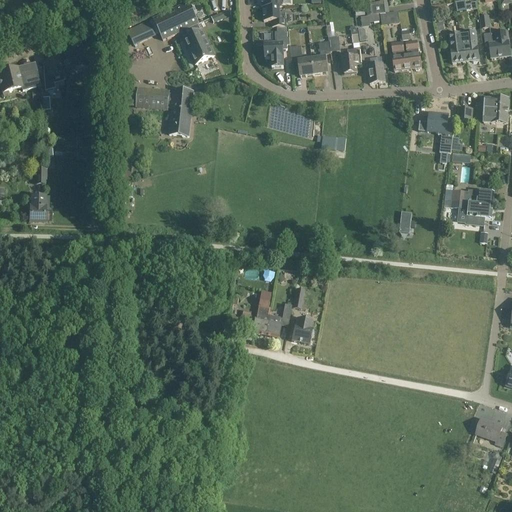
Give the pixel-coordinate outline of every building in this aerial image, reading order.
[(261,0),(262,9),(263,9),(278,9),(277,0),(261,0)] [(465,2),(455,4),(457,13),(467,12),(465,2)] [(189,3),(153,19),(160,34),(164,42),(182,33),(188,30),(192,37),(185,40),(184,41),(196,66),(204,62),(214,58),(202,32),(201,33),(198,27),(199,26),(189,3)] [(384,15),(382,3),(380,3),(366,5),(367,17),(380,15),(384,15)] [(433,6),(433,15),(449,14),(449,5),(433,6)] [(280,14),(280,9),(278,9),(263,9),(264,23),(272,22),(272,28),(286,28),(286,22),(285,15),(280,14)] [(384,15),(380,15),(382,27),(400,25),(398,13),(389,14),(384,15)] [(221,14),(212,18),(214,24),(224,20),(221,14)] [(360,19),(361,25),(380,22),(379,16),(360,19)] [(490,29),(489,17),(479,18),(480,31),(490,29)] [(148,22),(127,32),(134,46),(155,36),(148,22)] [(435,24),(438,38),(444,37),(445,32),(444,27),(443,23),(435,24)] [(265,61),(271,61),(272,70),(284,69),(283,47),(287,47),(286,41),(287,41),(287,29),(275,30),(276,47),(265,47),(265,61)] [(402,32),(403,42),(410,41),(409,31),(402,32)] [(505,36),(504,33),(494,34),(494,35),(484,36),(485,47),(487,46),(487,48),(490,48),(492,61),(510,58),(508,43),(506,44),(505,36)] [(453,66),(467,64),(469,64),(468,56),(464,57),(465,58),(462,58),(460,50),(462,50),(460,35),(448,36),(451,52),(453,66)] [(467,64),(479,63),(477,48),(476,48),(474,39),(471,40),(470,35),(464,36),(466,50),(462,50),(460,50),(462,58),(465,58),(464,57),(468,56),(469,64),(467,64)] [(339,38),(328,39),(331,53),(340,52),(339,38)] [(405,58),(403,58),(404,66),(407,65),(406,64),(410,64),(411,71),(421,70),(420,56),(419,56),(417,42),(405,43),(407,58),(405,58)] [(403,58),(405,58),(403,43),(391,45),(393,59),(395,73),(411,71),(410,64),(406,64),(407,65),(404,66),(403,58)] [(330,56),(330,54),(329,44),(319,46),(321,60),(312,61),(314,77),(327,75),(324,57),(330,56)] [(314,77),(312,61),(302,63),(300,48),(290,50),(292,61),(298,60),(300,79),(314,77)] [(64,70),(75,67),(75,69),(87,69),(88,52),(76,51),(76,54),(61,58),(64,70)] [(356,51),(347,51),(348,59),(342,59),(344,76),(357,74),(356,66),(358,66),(358,58),(357,58),(356,51)] [(44,73),(43,73),(45,94),(55,91),(52,81),(61,79),(62,82),(68,81),(66,73),(63,73),(59,59),(58,59),(57,58),(50,60),(50,62),(44,63),(47,73),(44,74),(44,73)] [(17,69),(0,73),(0,85),(2,95),(8,93),(22,90),(22,88),(24,87),(25,92),(40,88),(35,65),(30,66),(29,64),(23,65),(23,68),(17,69)] [(385,84),(383,66),(368,68),(370,86),(385,84)] [(135,108),(135,109),(168,113),(168,110),(173,110),(170,136),(189,138),(194,93),(175,91),(174,95),(170,95),(170,92),(138,89),(138,91),(135,108)] [(96,114),(97,107),(93,106),(93,100),(83,100),(82,113),(96,114)] [(508,114),(509,101),(493,100),(493,101),(485,100),(484,112),(508,114)] [(458,110),(458,123),(472,124),(472,111),(458,110)] [(491,125),(507,126),(508,114),(484,112),(483,123),(491,124),(491,125)] [(419,123),(418,132),(438,135),(438,137),(441,137),(439,155),(451,156),(452,140),(454,123),(448,123),(449,117),(429,115),(428,124),(419,123)] [(346,140),(323,138),(322,150),(344,152),(346,140)] [(453,155),(453,163),(461,164),(462,157),(453,155)] [(35,171),(35,187),(46,187),(46,171),(37,171),(35,171)] [(124,172),(123,181),(131,182),(131,173),(124,172)] [(445,194),(445,203),(453,203),(468,205),(470,194),(452,192),(452,195),(445,194)] [(472,192),(471,202),(477,203),(477,206),(493,207),(495,195),(472,192)] [(27,205),(27,210),(31,210),(31,224),(51,224),(51,214),(50,214),(50,211),(48,211),(48,209),(49,199),(32,199),(32,203),(31,205),(27,205)] [(453,203),(452,209),(460,210),(468,211),(467,224),(467,226),(483,228),(484,220),(485,220),(492,221),(493,207),(477,206),(469,205),(468,205),(453,203)] [(402,214),(399,234),(410,235),(410,228),(415,229),(415,223),(411,223),(412,215),(402,214)] [(263,273),(262,278),(263,283),(269,284),(273,280),(274,275),(263,273)] [(281,275),(276,278),(280,284),(285,281),(281,275)] [(296,291),(291,310),(300,312),(304,292),(296,291)] [(265,338),(268,318),(267,318),(271,294),(261,293),(255,321),(254,321),(252,335),(265,338)] [(290,316),(291,310),(292,308),(285,306),(282,320),(281,320),(280,320),(268,318),(265,338),(278,340),(280,328),(288,329),(290,316)] [(310,331),(312,323),(296,320),(292,343),(309,346),(312,331),(310,331)] [(506,437),(500,434),(502,429),(482,422),(476,436),(495,443),(494,446),(502,449),(506,437)] [(496,476),(500,463),(493,460),(489,473),(496,476)]
